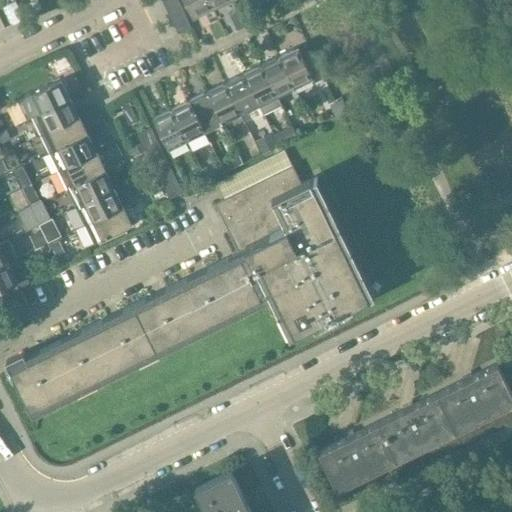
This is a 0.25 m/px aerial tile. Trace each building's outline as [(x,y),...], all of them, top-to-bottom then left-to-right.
[(15,0),(2,7),(11,24),(24,18),(15,0)] [(37,0),(35,0),(25,5),(29,14),(41,9),(37,0)] [(176,0),(163,0),(162,1),(166,10),(179,4),(176,0)] [(207,0),(184,0),(193,17),(211,8),(207,0)] [(228,0),(207,0),(211,8),(228,0)] [(179,4),(166,10),(170,17),(182,11),(179,4)] [(182,11),(170,17),(174,25),(186,19),(182,11)] [(186,19),(174,25),(178,34),(190,28),(186,19)] [(297,46),(278,56),(294,88),(313,79),(297,46)] [(278,56),(261,64),(277,96),(294,88),(278,56)] [(261,64),(243,73),(259,105),(262,112),(280,104),(277,96),(261,64)] [(243,73),(225,82),(241,114),(259,105),(243,73)] [(32,95),(40,113),(69,98),(61,81),(61,80),(31,94),(32,96),(32,95)] [(225,82),(207,90),(223,123),(241,114),(225,82)] [(207,90),(189,99),(205,132),(223,123),(207,90)] [(69,98),(40,113),(32,117),(40,134),(78,116),(69,98)] [(189,99),(171,108),(187,140),(205,132),(189,99)] [(171,108),(152,117),(168,149),(187,140),(171,108)] [(78,116),(40,134),(49,153),(87,134),(78,116)] [(138,135),(142,143),(155,137),(151,129),(138,135)] [(58,171),(96,152),(87,134),(49,153),(58,171)] [(155,137),(142,143),(146,150),(158,144),(155,137)] [(158,144),(146,150),(150,159),(162,153),(158,144)] [(223,198),(291,165),(289,161),(284,150),(216,183),(221,194),(223,198)] [(105,170),(96,152),(58,171),(67,189),(105,170)] [(162,153),(150,159),(154,167),(167,161),(162,153)] [(226,159),(231,169),(242,163),(238,154),(226,159)] [(167,161),(154,167),(158,175),(171,169),(167,161)] [(260,291),(275,284),(285,306),(282,308),(295,333),(313,324),(328,316),(329,318),(337,314),(336,312),(352,305),(370,296),(312,177),(301,183),(292,165),(291,165),(223,198),(215,203),(241,256),(10,369),(15,379),(30,410),(263,296),(260,291)] [(171,169),(158,175),(162,183),(174,176),(171,169)] [(75,206),(113,188),(105,170),(67,189),(75,206)] [(174,176),(162,183),(166,191),(178,185),(174,176)] [(178,185),(166,191),(169,199),(182,192),(178,185)] [(113,188),(75,206),(84,225),(122,206),(113,188)] [(51,220),(41,200),(29,206),(39,226),(51,220)] [(27,231),(39,226),(29,206),(18,212),(27,231)] [(122,206),(84,225),(93,243),(131,225),(131,223),(130,223),(122,206)] [(33,241),(36,248),(47,243),(43,236),(33,241)] [(0,242),(0,266),(16,258),(7,240),(0,242)] [(450,248),(444,252),(447,258),(454,255),(450,248)] [(66,255),(56,260),(59,267),(70,262),(66,255)] [(16,258),(7,263),(0,266),(0,288),(1,288),(4,296),(20,288),(19,286),(28,282),(16,258)] [(20,288),(4,296),(12,312),(28,304),(22,291),(20,288)] [(470,373),(462,377),(463,379),(437,392),(455,429),(511,401),(511,392),(507,383),(505,379),(497,363),(471,375),(470,373)] [(411,402),(403,406),(404,408),(378,421),(397,458),(455,429),(437,392),(412,404),(411,402)] [(345,437),(319,449),(319,450),(337,487),(397,458),(378,421),(353,433),(352,431),(344,435),(345,437)] [(251,511),(231,471),(194,488),(206,511),(251,511)]
